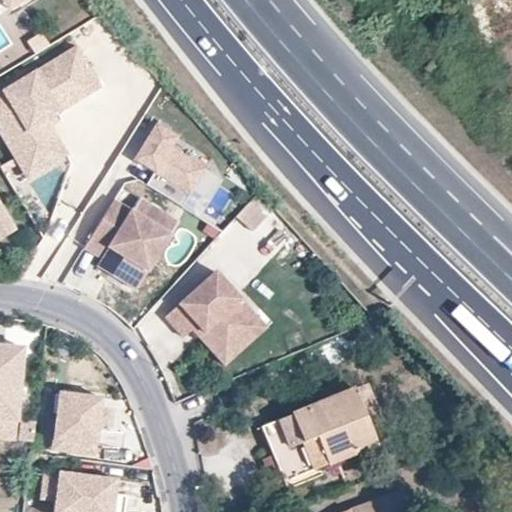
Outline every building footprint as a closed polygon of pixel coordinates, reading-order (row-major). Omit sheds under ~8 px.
[(3,0),(9,8),(16,4),(13,0),(3,0)] [(76,46),(60,56),(84,97),(100,87),(76,46)] [(35,127),(47,120),(43,113),(53,107),(58,113),(84,97),(60,56),(0,92),(0,134),(18,164),(47,146),(35,127)] [(47,120),(58,113),(53,107),(43,113),(47,120)] [(181,200),(205,162),(170,141),(177,131),(155,117),(133,153),(153,166),(146,178),(181,200)] [(47,120),(35,127),(47,146),(68,155),(47,120)] [(27,179),(68,155),(47,146),(18,164),(27,179)] [(179,218),(140,193),(132,206),(171,230),(179,218)] [(145,271),(171,230),(132,206),(115,195),(85,243),(102,253),(106,247),(145,271)] [(0,239),(15,230),(0,205),(0,239)] [(145,271),(106,247),(102,253),(98,260),(137,285),(145,271)] [(260,310),(219,265),(188,293),(169,311),(188,331),(196,324),(209,312),(216,319),(208,327),(223,344),(260,310)] [(228,359),(270,322),(260,310),(223,344),(218,348),(228,359)] [(208,327),(216,319),(209,312),(196,324),(203,331),(208,327)] [(0,350),(0,369),(22,371),(24,352),(0,350)] [(0,424),(8,425),(12,370),(0,369),(0,424)] [(22,371),(12,370),(8,425),(18,426),(22,371)] [(369,384),(352,390),(366,421),(382,415),(369,384)] [(366,421),(352,390),(261,427),(287,489),(306,481),(303,474),(392,439),(382,415),(366,421)] [(96,450),(102,403),(59,397),(53,445),(96,450)] [(0,442),(16,444),(18,426),(8,425),(0,424),(0,442)] [(95,461),(96,450),(53,445),(52,455),(95,461)] [(58,473),(53,511),(111,511),(114,494),(116,480),(58,473)] [(408,511),(401,492),(344,511),(408,511)] [(111,511),(123,511),(125,496),(114,494),(111,511)]
